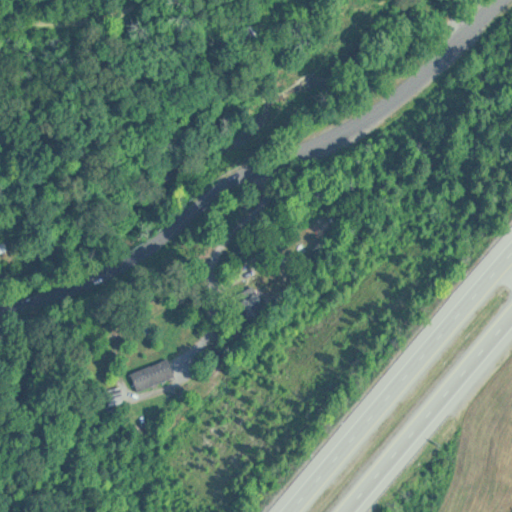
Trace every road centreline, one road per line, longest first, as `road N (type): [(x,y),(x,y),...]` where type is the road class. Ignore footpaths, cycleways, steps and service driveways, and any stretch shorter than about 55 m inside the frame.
road 1 (residential): [(0,307),(133,259),(219,187),(382,109),(511,0)]
road 2 (motorway): [(511,253),(291,511)]
road 3 (motorway): [(344,511),(511,315)]
